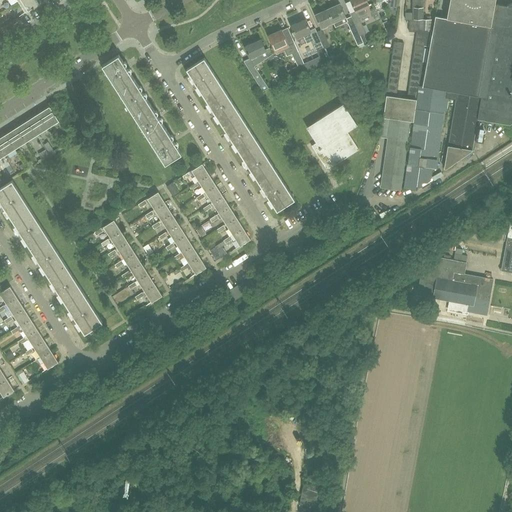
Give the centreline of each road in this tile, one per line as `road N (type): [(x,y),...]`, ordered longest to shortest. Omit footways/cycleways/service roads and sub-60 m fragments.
road 1 (residential): [(268,239),(81,360)]
road 2 (residential): [(162,67),(268,239)]
road 3 (unclassified): [(0,111),(135,25)]
road 4 (residential): [(162,67),(296,0)]
road 5 (residential): [(81,360),(0,235)]
